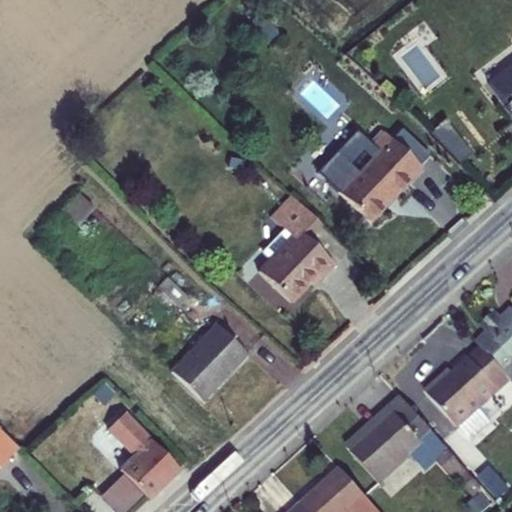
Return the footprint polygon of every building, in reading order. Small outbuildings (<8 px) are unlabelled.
[(266,39),(281,30),(274,17),(258,26),(266,39)] [(511,65),(486,85),(511,117),(511,116),(511,65)] [(465,148),(437,117),(424,129),(454,158),(465,148)] [(399,147),(385,133),(373,147),(356,130),(316,172),(369,222),(421,168),(419,166),(399,147)] [(409,136),(399,147),(419,166),(430,156),(409,136)] [(79,196),(62,214),(76,228),(94,210),(79,196)] [(258,273),(290,303),(319,274),(321,278),(334,265),(305,238),(319,223),(293,197),(272,219),(284,231),(263,254),(270,260),(258,273)] [(155,288),(177,308),(186,297),(165,278),(155,288)] [(511,313),(503,323),(493,315),(480,327),(485,333),(474,344),(481,351),(488,358),(509,382),(511,384),(511,313)] [(215,325),(169,372),(199,400),(244,353),(215,325)] [(488,358),(481,351),(470,360),(477,369),(488,358)] [(477,369),(470,360),(450,377),(428,398),(468,443),(488,426),(476,412),(509,382),(488,358),(477,369)] [(428,398),(450,377),(445,373),(424,393),(428,398)] [(448,452),(401,401),(390,411),(393,416),(371,435),(351,454),(379,486),(412,457),(425,471),(438,461),(448,452)] [(393,416),(390,411),(367,431),(371,435),(393,416)] [(107,428),(117,418),(111,412),(100,420),(107,428)] [(117,470),(145,500),(177,469),(123,413),(117,418),(107,428),(104,430),(117,444),(129,458),(121,467),(117,470)] [(0,464),(17,447),(0,430),(0,464)] [(108,453),(121,467),(129,458),(117,444),(108,453)] [(462,468),(448,452),(438,461),(452,478),(462,468)] [(130,511),(131,511),(145,500),(117,470),(103,483),(130,511)] [(353,511),(366,501),(339,471),(294,511),(353,511)] [(474,511),(476,511),(485,511),(490,499),(479,496),(474,511)]
